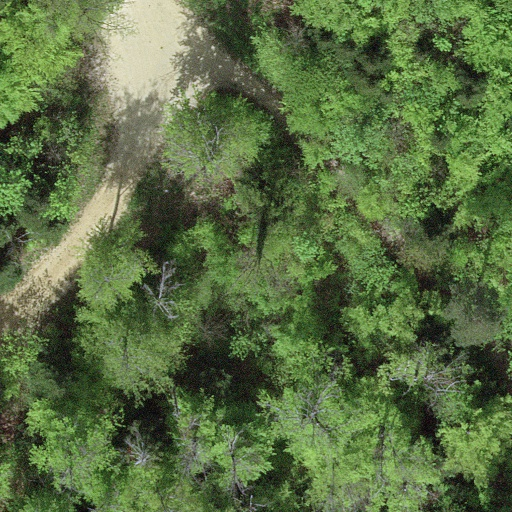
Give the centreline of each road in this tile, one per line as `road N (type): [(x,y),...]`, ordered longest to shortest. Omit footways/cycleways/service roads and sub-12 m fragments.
road 1 (track): [(137,44),(272,106),(511,391)]
road 2 (track): [(0,327),(76,253),(114,174),(139,100),(137,44),(119,0)]
